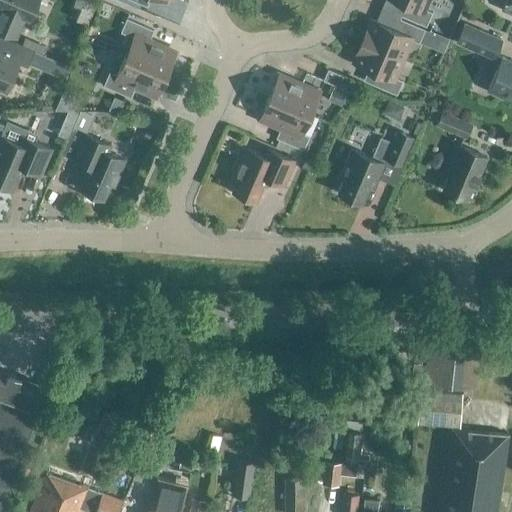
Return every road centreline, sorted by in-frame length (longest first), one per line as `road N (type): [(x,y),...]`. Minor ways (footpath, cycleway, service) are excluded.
road 1 (residential): [(445,250),(154,246)]
road 2 (residential): [(0,327),(216,319)]
road 3 (residential): [(154,246),(237,51)]
road 4 (residential): [(307,317),(470,317)]
road 5 (residential): [(154,246),(0,243)]
road 6 (residential): [(237,51),(313,36),(339,0)]
